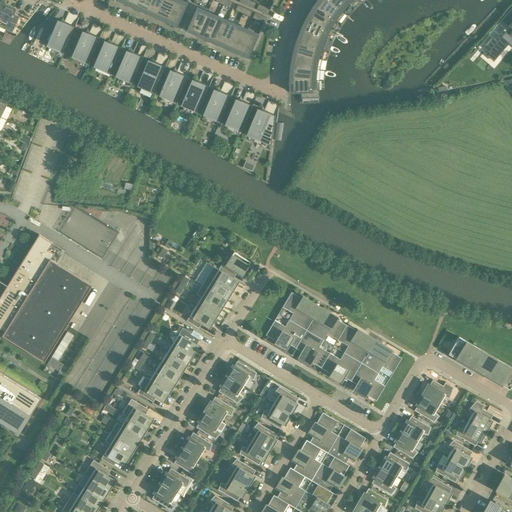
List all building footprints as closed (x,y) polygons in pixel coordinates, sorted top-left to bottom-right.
[(139,0),(136,8),(146,12),(151,0),(139,0)] [(151,0),(146,12),(156,17),(163,0),(151,0)] [(163,0),(156,17),(166,21),(175,0),(163,0)] [(182,12),(188,14),(193,3),(187,1),(186,3),(177,0),(175,0),(166,21),(176,26),(182,12)] [(226,0),(224,0),(222,5),(230,8),(232,3),(226,0)] [(248,0),(246,5),(253,9),(256,3),(248,0)] [(317,0),(318,0),(314,6),(338,22),(344,14),(327,0),(317,0)] [(327,0),(344,14),(351,6),(345,0),(327,0)] [(187,30),(197,35),(207,13),(209,9),(199,5),(198,6),(193,3),(188,14),(193,17),(187,30)] [(4,4),(0,12),(0,27),(12,33),(18,19),(12,16),(15,9),(4,4)] [(256,10),(267,15),(270,9),(258,4),(256,10)] [(235,10),(242,14),(245,8),(237,5),(235,10)] [(310,11),(307,17),(333,31),(338,22),(314,6),(310,11)] [(245,8),(242,14),(250,17),(252,11),(245,8)] [(252,18),(264,23),(266,18),(255,12),(252,18)] [(197,35),(207,39),(217,17),(207,13),(197,35)] [(207,39),(217,44),(227,22),(217,17),(207,39)] [(304,23),(301,28),(328,40),(333,31),(307,17),(304,23)] [(53,29),(56,21),(50,18),(47,26),(53,29)] [(48,47),(63,54),(75,27),(60,20),(59,23),(57,22),(47,44),(49,45),(48,47)] [(217,44),(227,48),(237,26),(227,22),(217,44)] [(227,48),(237,52),(247,30),(237,26),(227,48)] [(299,34),(297,41),(324,50),(328,40),(301,28),(299,34)] [(247,30),(237,52),(247,57),(254,42),(255,43),(258,36),(257,36),(257,35),(247,30)] [(73,59),(88,65),(100,38),(85,31),(84,34),(82,33),(72,55),(74,57),(73,59)] [(35,38),(32,44),(40,48),(43,41),(35,38)] [(95,68),(110,75),(122,48),(107,41),(106,44),(104,43),(94,65),(96,66),(95,68)] [(295,47),(293,53),(322,60),(324,50),(297,41),(295,47)] [(117,78),(132,84),(144,57),(129,51),(128,53),(126,52),(116,75),(118,76),(117,78)] [(292,59),(291,66),(320,70),(322,60),(293,53),(292,59)] [(139,88),(153,94),(166,67),(151,60),(150,63),(147,62),(138,85),(140,86),(139,88)] [(290,72),(290,79),(319,80),(320,70),(291,66),(290,72)] [(161,97),(175,104),(187,77),(173,70),(172,73),(169,72),(159,94),(162,95),(161,97)] [(319,80),(290,79),(289,85),(289,92),(301,92),(301,98),(319,98),(319,80)] [(183,107),(197,113),(209,86),(195,80),(194,83),(191,82),(181,104),(184,105),(183,107)] [(205,117),(219,123),(231,96),(217,90),(215,92),(213,91),(203,114),(205,115),(205,117)] [(253,106),(238,99),(237,102),(235,101),(225,123),(227,124),(226,126),(241,133),(253,106)] [(0,127),(10,107),(8,106),(7,105),(0,101),(0,127)] [(248,136),(271,146),(275,115),(260,109),(259,112),(257,111),(247,133),(249,134),(248,136)] [(23,134),(19,140),(27,144),(31,138),(23,134)] [(244,167),(253,170),(255,164),(246,161),(244,167)] [(12,167),(9,172),(16,176),(19,170),(12,167)] [(0,421),(19,433),(40,398),(0,372),(0,328),(4,331),(2,335),(44,361),(91,284),(55,261),(61,251),(59,247),(39,234),(5,288),(0,285),(0,421)] [(168,238),(164,245),(169,248),(173,242),(168,238)] [(162,248),(158,255),(163,257),(167,251),(162,248)] [(226,255),(218,268),(233,277),(237,271),(242,274),(240,273),(242,268),(244,268),(249,261),(250,261),(234,250),(230,257),(226,255)] [(213,265),(207,274),(232,290),(232,289),(231,289),(232,284),(234,284),(237,280),(237,281),(238,280),(233,277),(218,268),(213,265)] [(207,274),(202,283),(226,299),(225,298),(227,293),(229,294),(231,290),(232,290),(207,274)] [(184,276),(180,283),(185,286),(189,279),(184,276)] [(185,286),(180,283),(175,291),(180,294),(185,286)] [(196,293),(201,296),(221,308),(219,307),(221,302),(223,303),(225,299),(226,299),(202,283),(196,293)] [(293,312),(289,319),(306,329),(320,306),(303,295),(302,297),(291,291),(282,306),(293,312)] [(197,303),(196,305),(215,317),(214,316),(215,311),(217,312),(220,308),(221,308),(201,296),(201,297),(199,297),(197,303)] [(166,307),(171,310),(175,303),(171,300),(166,307)] [(215,317),(196,305),(195,307),(193,306),(191,313),(186,320),(199,327),(202,322),(209,327),(209,326),(208,325),(210,321),(212,321),(214,317),(215,318),(215,317)] [(320,306),(306,329),(323,339),(327,333),(337,340),(347,324),(337,318),(338,316),(320,306)] [(289,343),(295,347),(306,329),(289,319),(285,325),(275,319),(266,334),(276,340),(275,342),(286,348),(289,343)] [(345,352),(362,362),(375,339),(358,328),(357,330),(347,324),(337,340),(348,346),(345,352)] [(176,334),(174,341),(173,342),(192,354),(191,353),(193,348),(194,349),(197,345),(198,345),(196,344),(199,339),(190,333),(191,332),(182,327),(182,328),(177,335),(176,334)] [(311,361),(321,367),(330,353),(319,347),(323,339),(306,329),(295,347),(302,351),(299,356),(310,362),(311,361)] [(60,361),(73,334),(66,330),(49,365),(60,370),(64,363),(60,361)] [(150,332),(146,339),(150,341),(155,334),(150,332)] [(482,371),(509,386),(511,381),(511,368),(490,356),(487,362),(483,360),(486,354),(459,338),(451,352),(478,368),(478,367),(482,370),(482,371)] [(150,341),(146,339),(142,346),(146,348),(150,341)] [(375,339),(362,362),(379,372),(383,366),(393,372),(402,357),(392,351),(393,349),(375,339)] [(168,350),(167,352),(186,364),(186,363),(185,362),(187,358),(189,358),(191,354),(192,355),(192,354),(173,342),(172,344),(170,343),(168,350)] [(143,352),(139,359),(143,362),(148,355),(143,352)] [(162,359),(161,361),(181,373),(181,372),(179,372),(181,367),(183,367),(185,363),(186,364),(167,352),(166,353),(165,353),(162,359)] [(344,376),(351,380),(362,362),(345,352),(340,359),(330,353),(321,367),(331,373),(330,375),(341,381),(344,376)] [(143,362),(139,359),(134,367),(139,369),(143,362)] [(230,369),(226,374),(243,385),(248,377),(253,379),(256,372),(253,370),(253,369),(237,360),(231,370),(230,369)] [(156,368),(156,370),(175,382),(174,381),(175,376),(177,377),(180,373),(181,373),(161,361),(160,362),(159,362),(156,368)] [(362,362),(351,380),(357,384),(354,389),(365,395),(366,394),(376,400),(385,385),(375,379),(379,372),(362,362)] [(151,378),(150,379),(152,380),(168,390),(170,385),(172,386),(174,382),(175,382),(156,370),(154,372),(153,371),(151,378)] [(243,385),(226,374),(223,379),(224,381),(218,390),(234,400),(237,402),(243,396),(239,393),(243,385)] [(168,390),(152,380),(150,379),(145,376),(139,385),(140,386),(137,392),(141,394),(153,401),(156,396),(163,401),(164,400),(162,399),(164,394),(166,395),(168,391),(169,391),(168,390)] [(425,388),(422,393),(440,404),(444,396),(449,397),(453,386),(445,381),(443,385),(433,379),(427,389),(425,388)] [(278,395),(274,403),(291,413),(294,408),(293,407),(299,397),(283,387),(279,386),(274,392),(278,395)] [(440,404),(422,393),(419,399),(420,400),(414,410),(433,421),(438,415),(435,412),(440,404)] [(207,405),(204,410),(221,421),(226,413),(231,415),(234,407),(231,405),(215,396),(209,405),(207,405)] [(131,398),(122,412),(147,428),(147,427),(146,427),(149,423),(147,421),(151,418),(152,419),(153,418),(145,414),(148,408),(136,401),(136,402),(131,398)] [(473,412),(468,420),(486,430),(489,425),(487,424),(493,414),(483,408),(485,404),(479,401),(476,400),(469,409),(473,412)] [(291,413),(274,403),(269,411),(264,409),(261,417),(264,418),(264,419),(280,428),(286,418),(288,418),(291,413)] [(65,413),(70,416),(75,408),(70,406),(65,413)] [(109,407),(105,414),(109,417),(114,410),(109,407)] [(221,421),(204,410),(201,415),(202,416),(196,426),(212,436),(215,438),(221,432),(216,429),(221,421)] [(315,435),(311,441),(321,448),(328,452),(338,435),(331,431),(338,420),(323,411),(317,422),(315,421),(311,427),(313,428),(310,432),(312,433),(315,435)] [(117,421),(116,422),(141,437),(140,436),(143,432),(142,431),(145,427),(146,428),(147,428),(122,412),(122,413),(127,416),(126,417),(122,422),(123,423),(122,424),(117,421)] [(109,417),(105,414),(100,422),(105,425),(109,417)] [(404,424),(401,430),(418,440),(423,432),(428,434),(431,426),(411,415),(406,425),(404,424)] [(62,425),(68,429),(72,421),(67,418),(62,425)] [(486,430),(468,420),(463,429),(459,428),(457,435),(476,445),(481,435),(483,435),(486,430)] [(116,422),(111,431),(135,446),(135,445),(137,441),(136,440),(139,436),(141,437),(116,422)] [(257,431),(252,439),(269,449),(272,444),(271,443),(277,433),(261,424),(258,422),(253,428),(257,431)] [(345,439),(338,435),(328,452),(335,456),(345,462),(349,455),(352,457),(354,458),(356,454),(358,455),(362,448),(360,447),(366,437),(351,428),(345,439)] [(418,440),(401,430),(398,435),(399,436),(393,446),(412,457),(418,451),(414,448),(418,440)] [(111,431),(105,440),(130,455),(129,454),(132,450),(130,449),(134,445),(135,446),(111,431)] [(185,441),(182,446),(199,456),(204,449),(209,451),(212,443),(209,441),(193,431),(187,441),(185,441)] [(223,438),(219,444),(225,448),(229,442),(223,438)] [(269,449),(252,439),(247,447),(242,445),(240,453),(243,455),(259,464),(265,454),(266,455),(269,449)] [(298,463),(295,469),(305,475),(312,479),(322,463),(315,459),(321,448),(311,441),(307,439),(300,450),(298,448),(295,455),(297,456),(294,460),(295,461),(298,463)] [(452,449),(448,457),(465,467),(468,461),(467,460),(473,450),(453,439),(448,445),(452,449)] [(130,455),(105,440),(110,443),(109,445),(105,450),(105,451),(101,458),(113,465),(116,460),(124,465),(124,464),(123,464),(126,460),(124,458),(128,455),(129,455),(130,455)] [(199,456),(182,446),(179,451),(180,452),(174,462),(190,472),(193,474),(198,468),(194,464),(199,456)] [(221,446),(216,454),(220,456),(225,449),(221,446)] [(41,458),(46,461),(50,453),(46,450),(41,458)] [(383,461),(380,466),(397,476),(401,468),(407,470),(409,462),(390,451),(384,461),(383,461)] [(322,463),(312,479),(318,483),(329,489),(333,483),(336,485),(337,485),(340,481),(342,482),(345,476),(343,475),(350,464),(345,462),(335,456),(328,467),(322,463)] [(465,467),(448,457),(443,465),(438,463),(436,471),(455,482),(461,471),(462,472),(465,467)] [(235,468),(231,476),(248,486),(251,480),(250,479),(256,469),(240,460),(236,458),(231,464),(235,468)] [(90,475),(89,477),(109,489),(107,488),(109,483),(111,484),(113,480),(114,480),(114,479),(107,475),(110,470),(93,459),(90,465),(95,468),(94,469),(93,469),(90,475)] [(39,461),(35,469),(39,472),(44,464),(39,461)] [(397,476),(380,466),(376,471),(378,472),(372,482),(391,493),(396,487),(392,484),(397,476)] [(163,477),(160,482),(177,492),(182,484),(187,486),(190,479),(186,477),(171,467),(165,477),(163,477)] [(280,483),(278,488),(279,488),(282,490),(278,497),(289,503),(296,507),(305,490),(299,486),(305,475),(295,469),(290,467),(284,477),(282,476),(278,482),(280,483)] [(39,472),(35,469),(30,476),(35,479),(39,472)] [(502,481),(497,490),(508,496),(509,495),(509,494),(511,494),(511,477),(505,473),(501,480),(502,481)] [(248,486),(231,476),(226,483),(221,482),(218,489),(222,491),(237,501),(243,490),(245,491),(248,486)] [(432,486),(427,493),(445,503),(448,498),(446,497),(452,487),(433,476),(427,482),(432,486)] [(85,485),(84,486),(103,498),(102,497),(103,492),(105,493),(108,489),(109,489),(89,477),(88,479),(87,478),(85,485)] [(26,496),(35,482),(29,478),(20,493),(26,496)] [(177,492),(160,482),(157,487),(158,488),(152,498),(167,508),(167,507),(171,509),(176,504),(172,500),(177,492)] [(79,483),(73,492),(97,507),(96,506),(98,501),(100,502),(102,498),(103,498),(84,486),(79,483)] [(305,490),(296,507),(302,511),(304,511),(315,511),(317,511),(318,511),(321,511),(323,509),(325,510),(329,504),(327,503),(333,492),(329,489),(318,483),(318,484),(312,494),(305,490)] [(361,497),(358,502),(375,511),(380,504),(385,506),(388,499),(369,487),(363,497),(361,497)] [(73,492),(67,501),(84,511),(91,511),(92,511),(94,511),(96,507),(97,508),(97,507),(73,492)] [(445,503),(427,493),(423,501),(417,500),(415,507),(423,511),(437,511),(440,508),(442,509),(445,503)] [(214,504),(209,511),(230,511),(234,506),(218,496),(215,494),(210,500),(214,504)] [(283,511),(289,503),(278,497),(274,494),(268,505),(266,504),(262,510),(264,511),(263,511),(283,511)] [(84,511),(67,501),(60,511),(84,511)] [(507,511),(501,508),(502,506),(491,501),(487,509),(485,508),(482,511),(507,511)] [(375,511),(358,502),(355,507),(356,508),(354,511),(375,511)] [(19,503),(14,511),(23,511),(26,507),(19,503)]
